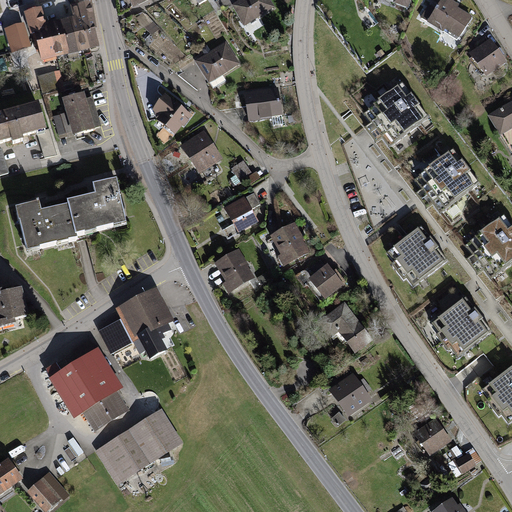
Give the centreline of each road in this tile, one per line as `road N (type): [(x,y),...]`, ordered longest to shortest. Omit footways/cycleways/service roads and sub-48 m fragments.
road 1 (tertiary): [(502,477),(382,302),(319,155)]
road 2 (tertiary): [(354,511),(249,373),(188,263)]
road 3 (tertiary): [(188,263),(130,117),(102,0)]
road 4 (residential): [(188,263),(0,374)]
road 5 (residential): [(319,155),(269,164),(155,70)]
road 6 (tertiary): [(319,155),(302,70),(303,0)]
road 7 (unknown): [(21,362),(61,437),(7,473)]
